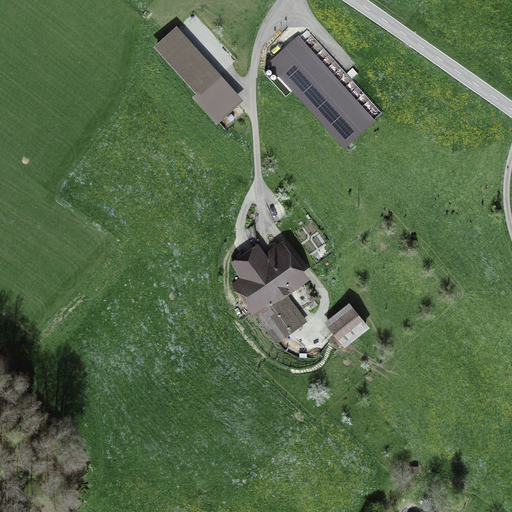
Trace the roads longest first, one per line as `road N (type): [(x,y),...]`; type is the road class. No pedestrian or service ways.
road 1 (tertiary): [(511,109),(355,0)]
road 2 (track): [(260,213),(317,285),(323,302),(306,335)]
